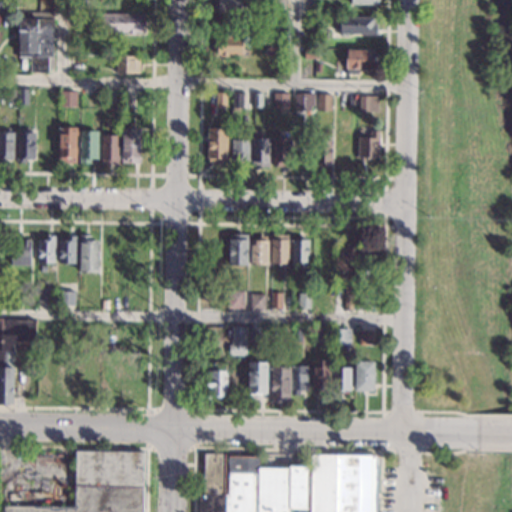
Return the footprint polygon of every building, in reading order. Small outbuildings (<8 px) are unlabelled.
[(0,0),(16,0),(16,9),(0,9),(0,0)] [(240,0),(240,5),(243,5),(243,10),(214,10),(214,4),(217,4),(217,0),(240,0)] [(285,0),(285,10),(268,10),(268,0),(285,0)] [(318,0),(318,16),(303,15),(303,0),(318,0)] [(52,57),(54,57),(53,69),(47,69),(47,72),(30,72),(30,57),(18,56),(19,19),(30,19),(30,12),(53,12),(52,57)] [(144,33),(101,32),(101,13),(143,14),(144,14),(144,33)] [(374,23),(377,23),(377,34),(340,33),(340,16),(374,17),(374,23)] [(242,55),(228,55),(228,56),(219,56),(219,55),(215,55),(215,36),(243,36),(242,55)] [(284,55),(266,55),(266,39),(284,40),(284,55)] [(319,50),(318,58),(304,58),(304,49),(319,50)] [(372,61),(369,61),(369,69),(357,69),(357,74),(346,74),(346,49),(373,50),(372,61)] [(84,71),(70,71),(70,56),(84,56),(84,71)] [(139,73),(116,73),(116,70),(110,70),(110,56),(140,56),(139,73)] [(28,104),(18,104),(18,88),(28,89),(28,104)] [(15,103),(5,103),(5,89),(15,89),(15,103)] [(75,107),(60,107),(60,91),(76,91),(75,107)] [(134,108),(122,108),(122,92),(134,92),(134,108)] [(226,108),(216,108),(216,92),(226,92),(226,108)] [(243,108),(230,108),(231,92),(243,92),(243,108)] [(263,107),(252,107),(252,92),(263,92),(263,107)] [(287,109),(272,109),(273,93),(288,93),(287,109)] [(315,105),(310,105),(310,111),(294,111),(294,93),(315,93),(315,105)] [(331,110),(316,110),(316,95),(332,95),(331,110)] [(377,112),(358,111),(359,96),(377,96),(377,112)] [(76,163),(58,162),(59,126),(76,126),(76,163)] [(227,165),(207,165),(208,127),(227,127),(227,165)] [(31,132),(34,132),(34,159),(26,159),(26,163),(16,163),(17,133),(22,133),(22,128),(31,129),(31,132)] [(9,132),(14,132),(14,158),(11,158),(11,159),(5,159),(5,162),(0,162),(0,133),(2,133),(2,129),(9,129),(9,132)] [(140,163),(121,163),(121,129),(140,129),(140,163)] [(97,158),(90,158),(90,163),(80,163),(80,130),(97,130),(97,158)] [(261,137),(269,137),(269,167),(251,167),(251,138),(254,138),(254,131),(262,131),(261,137)] [(378,158),(365,158),(365,161),(359,160),(359,157),(357,157),(357,137),(371,137),(371,131),(379,131),(378,158)] [(327,141),(332,141),(331,162),(327,162),(327,167),(315,167),(316,134),(327,135),(327,141)] [(119,164),(101,164),(101,135),(119,135),(119,164)] [(290,167),(271,166),(272,138),(290,138),(290,167)] [(249,161),(231,161),(231,140),(249,140),(249,161)] [(247,265),(228,264),(229,234),(247,235),(247,265)] [(289,264),(269,264),(270,234),(289,234),(289,264)] [(90,241),(97,241),(97,272),(79,272),(79,235),(90,235),(90,241)] [(76,263),(58,262),(58,239),(68,239),(68,236),(76,236),(76,263)] [(54,263),(38,263),(38,238),(55,238),(54,263)] [(30,265),(10,264),(11,239),(30,240),(30,265)] [(267,265),(250,265),(250,239),(268,239),(267,265)] [(308,267),(291,266),(292,239),(309,239),(308,267)] [(352,270),(335,270),(335,247),(342,247),(342,244),(352,245),(352,270)] [(377,271),(356,271),(357,247),(377,247),(377,271)] [(352,311),(344,310),(344,286),(353,286),(352,311)] [(51,303),(37,303),(37,287),(52,287),(51,303)] [(74,305),(57,305),(57,291),(75,291),(74,305)] [(243,309),(227,308),(227,298),(223,298),(224,291),(243,291),(243,309)] [(319,291),(319,296),(323,296),(323,292),(331,293),(331,311),(311,310),(312,291),(319,291)] [(310,309),(298,308),(298,292),(310,293),(310,309)] [(281,308),(270,308),(271,293),(281,293),(281,308)] [(368,293),(368,310),(355,309),(356,293),(368,293)] [(264,310),(249,309),(250,294),(265,294),(264,310)] [(35,342),(15,342),(15,343),(13,343),(12,404),(0,403),(0,320),(35,320),(35,342)] [(47,325),(46,340),(37,339),(38,324),(47,325)] [(246,355),(228,355),(228,344),(231,345),(231,326),(244,327),(246,327),(246,355)] [(290,342),(279,342),(279,326),(289,327),(290,327),(290,342)] [(263,343),(249,343),(249,327),(264,327),(263,343)] [(301,328),(301,342),(292,342),(293,327),(301,328)] [(327,344),(312,344),(312,327),(326,327),(327,327),(327,344)] [(350,344),(333,344),(333,328),(349,329),(350,329),(350,344)] [(373,345),(359,345),(359,330),(374,330),(373,345)] [(329,389),(312,389),(313,360),(329,360),(329,389)] [(373,391),(354,391),(354,361),(374,361),(373,391)] [(266,395),(247,394),(248,362),(267,362),(266,395)] [(289,402),(271,402),(271,365),(290,366),(289,402)] [(307,391),(299,391),(299,394),(291,394),(292,365),(307,366),(307,391)] [(219,372),(226,372),(226,396),(206,396),(206,371),(211,371),(211,366),(219,366),(219,372)] [(350,390),(348,390),(348,394),(334,394),(334,389),(332,389),(332,367),(351,368),(350,390)] [(141,511),(2,511),(3,506),(74,507),(75,451),(143,452),(141,511)] [(224,495),(227,495),(228,456),(259,457),(257,468),(288,468),(289,466),(308,466),(307,511),(296,511),(296,509),(287,508),(287,511),(198,511),(198,495),(203,495),(203,453),(224,454),(224,495)] [(377,458),(376,511),(309,511),(310,454),(375,455),(377,458)]
